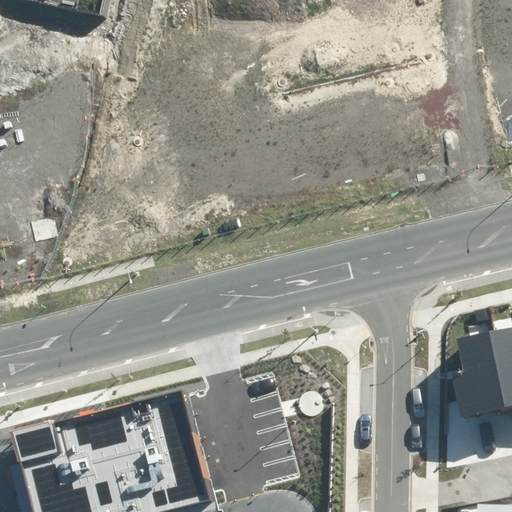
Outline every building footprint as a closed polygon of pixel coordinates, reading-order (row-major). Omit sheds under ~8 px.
[(197,192),(152,193),(153,208),(198,207),(197,192)] [(70,235),(63,282),(90,286),(100,223),(67,218),(64,234),(70,235)] [(511,327),(488,332),(506,411),(511,409),(511,327)] [(506,411),(488,332),(457,339),(464,374),(453,377),(463,421),(506,411)] [(299,405),(300,409),(303,412),(307,415),(311,416),(315,415),(319,413),(322,410),(324,407),(324,402),(323,398),(321,394),(318,392),(314,390),(310,390),(306,391),(303,394),(300,397),(299,401),(299,405)] [(183,398),(5,441),(21,511),(198,511),(210,509),(183,398)] [(511,511),(511,503),(476,503),(476,511),(511,511)]
